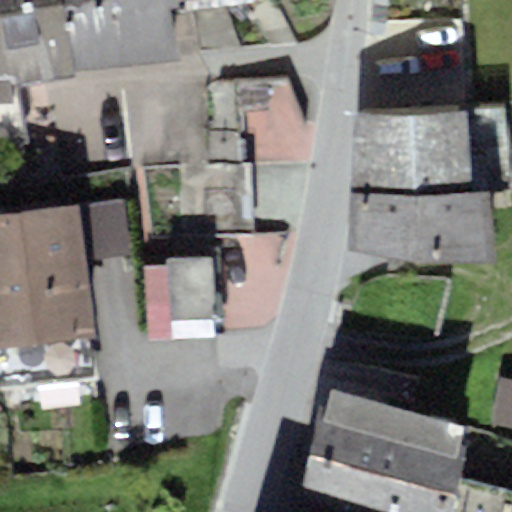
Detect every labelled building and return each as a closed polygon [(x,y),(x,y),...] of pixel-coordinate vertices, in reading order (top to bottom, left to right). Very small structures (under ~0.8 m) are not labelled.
[(63,2),(62,0),(0,0),(0,84),(0,88),(77,75),(63,2)] [(187,0),(62,0),(63,2),(77,75),(179,56),(171,8),(189,6),(187,0)] [(355,114),(350,196),(473,190),(466,110),(355,114)] [(473,190),(350,196),(347,253),(496,271),(492,189),(473,190)] [(124,199),(78,205),(85,263),(131,257),(124,199)] [(85,263),(78,205),(0,214),(0,347),(95,336),(85,263)] [(216,318),(212,256),(167,259),(168,266),(170,302),(171,321),(216,318)] [(170,302),(168,266),(145,267),(147,304),(170,302)] [(511,371),(499,369),(491,415),(511,418),(511,371)] [(331,370),(324,403),(389,417),(454,432),(462,398),(331,370)] [(371,499),(389,417),(324,403),(317,401),(298,483),(371,499)] [(428,511),(446,511),(464,434),(454,432),(389,417),(371,499),(428,511)]
